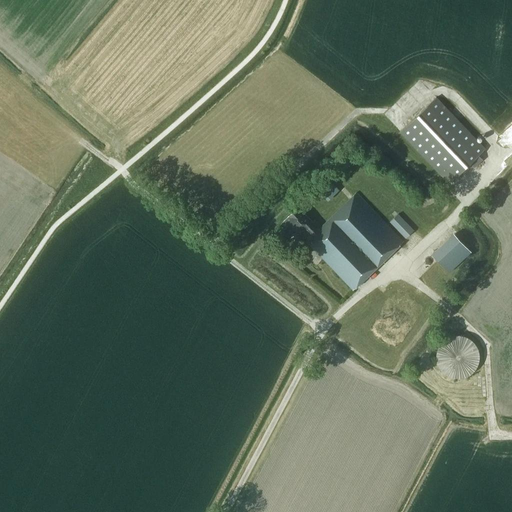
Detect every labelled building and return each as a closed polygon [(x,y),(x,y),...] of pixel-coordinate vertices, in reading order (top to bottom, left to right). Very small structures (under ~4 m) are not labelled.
[(475,168),(483,160),(479,155),(485,149),(436,97),(400,131),(449,183),(471,163),(475,168)] [(315,187),(328,200),(339,190),(327,177),(315,187)] [(407,245),(356,192),(321,227),(315,220),(313,222),(298,207),(282,222),(287,227),(283,230),(289,236),(293,233),(297,237),(301,233),(308,240),(306,242),(352,291),(400,245),(404,248),(407,245)] [(390,221),(406,238),(414,231),(398,214),(390,221)] [(450,273),(472,252),(454,233),(432,254),(450,273)] [(477,376),(479,343),(470,342),(470,337),(453,337),(453,343),(441,343),(440,374),(477,376)]
